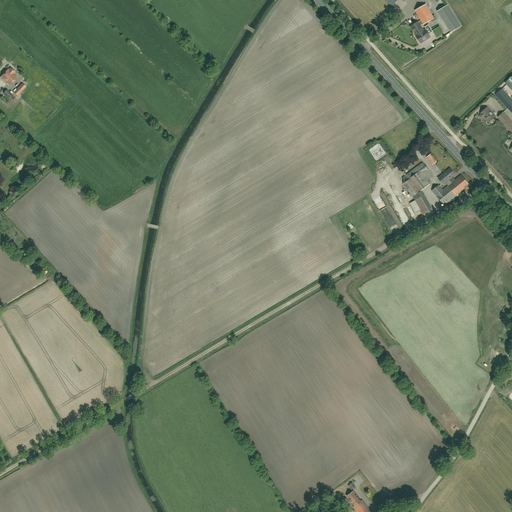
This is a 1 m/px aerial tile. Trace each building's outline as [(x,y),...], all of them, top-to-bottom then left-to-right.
[(410,0),(407,4),(414,9),(420,0),(410,0)] [(411,27),(415,33),(417,36),(416,36),(420,44),(430,37),(428,35),(433,32),(428,25),(425,27),(426,29),(424,31),(420,26),(423,24),(423,25),(432,19),(434,21),(437,20),(434,15),(432,17),(426,5),(415,10),(421,21),(418,23),(418,22),(411,27)] [(461,27),(448,5),(437,12),(451,33),(461,27)] [(17,77),(14,74),(15,72),(10,67),(8,69),(0,77),(9,86),(17,77)] [(17,96),(26,87),(22,83),(13,93),(17,96)] [(11,93),(7,90),(3,93),(8,98),(12,94),(11,93)] [(498,117),(511,132),(511,147),(511,149),(511,150),(511,100),(502,90),(496,96),(511,113),(511,122),(503,112),(498,117)] [(480,113),(481,114),(480,115),(480,116),(482,118),(483,118),(484,117),(489,122),(495,116),(487,107),(480,113)] [(436,161),(430,153),(426,157),(432,165),(436,161)] [(412,197),(429,184),(430,179),(433,177),(423,163),(405,176),(408,180),(403,184),(412,197)] [(443,184),(446,182),(448,185),(442,190),(438,185),(432,191),(444,205),(465,189),(466,191),(470,188),(468,186),(469,185),(461,175),(455,180),(453,177),(455,175),(450,169),(438,178),(443,184)] [(423,215),(433,210),(424,195),(415,200),(423,215)] [(353,491),(347,496),(355,506),(354,507),(356,511),(368,511),(370,511),(363,501),(361,502),(353,491)]
